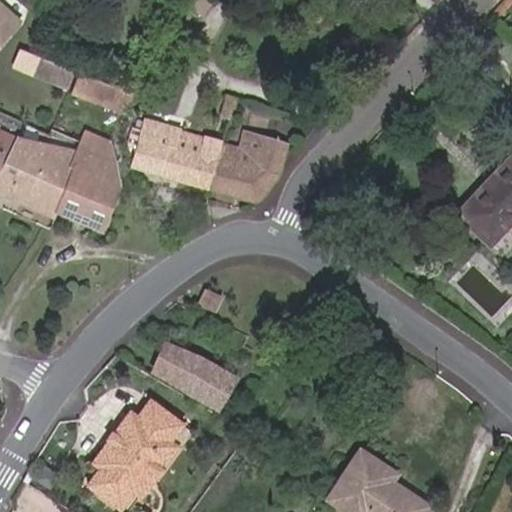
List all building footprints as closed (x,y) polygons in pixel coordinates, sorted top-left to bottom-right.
[(170,43),(179,49),(213,0),(188,0),(179,14),(186,20),(170,43)] [(0,38),(16,19),(0,4),(0,38)] [(71,38),(60,63),(76,70),(82,73),(117,87),(128,60),(71,38)] [(120,111),(127,91),(117,87),(82,73),(74,93),(120,111)] [(120,111),(126,113),(133,93),(127,91),(120,111)] [(133,168),(212,190),(225,144),(147,123),(133,168)] [(240,148),(225,144),(212,190),(256,203),(279,177),(287,147),(244,136),(240,148)] [(17,143),(0,137),(0,150),(12,155),(17,143)] [(70,165),(74,154),(17,143),(12,155),(0,150),(0,194),(51,219),(54,212),(72,168),(69,166),(70,165)] [(119,185),(117,161),(104,156),(78,146),(74,154),(70,165),(69,166),(72,168),(54,212),(103,231),(119,185)] [(511,159),(460,216),(492,244),(511,222),(511,159)] [(191,302),(209,309),(215,295),(198,288),(191,302)] [(218,408),(236,380),(197,358),(169,345),(154,372),(218,408)] [(129,405),(107,443),(114,447),(102,465),(93,480),(130,503),(139,488),(146,491),(179,433),(171,429),(180,411),(145,391),(136,408),(129,405)] [(114,447),(107,443),(96,461),(102,465),(114,447)] [(362,452),(332,498),(351,511),(427,511),(430,508),(391,482),(395,475),(362,452)]
